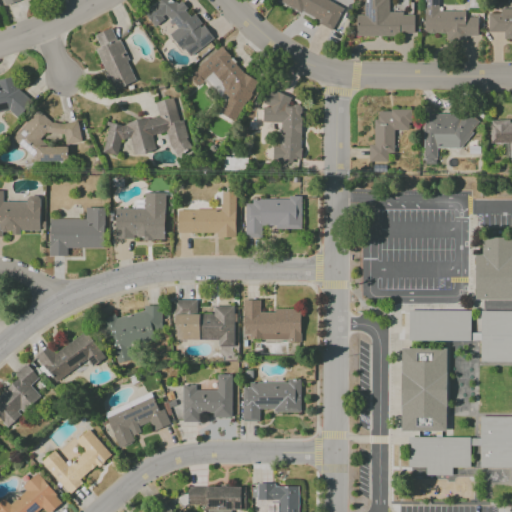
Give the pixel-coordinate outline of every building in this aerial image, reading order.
[(212,40),(181,0),(175,4),(171,0),(158,0),(143,12),(154,26),(167,16),(176,29),(170,34),(188,58),(212,40)] [(279,0),(278,3),(334,27),(343,5),(332,0),(279,0)] [(363,0),(364,15),(356,15),(356,36),(413,35),(413,13),(388,14),(388,0),(363,0)] [(423,0),(423,33),(446,33),(446,40),(464,40),(464,36),(477,36),(477,17),(464,17),(464,11),(438,11),(437,0),(423,0)] [(511,8),(500,8),(500,14),(488,13),(487,32),(503,32),(503,40),(511,40),(511,8)] [(135,81),(113,27),(94,34),(99,47),(95,49),(112,91),(135,81)] [(254,86),(222,46),(194,69),(190,79),(197,88),(204,82),(210,85),(217,93),(227,97),(220,115),(235,121),(242,103),(250,97),(254,86)] [(0,112),(11,110),(12,113),(25,111),(18,76),(0,80),(0,112)] [(279,123),(279,147),(272,147),(272,161),(300,161),(301,106),(288,106),(289,93),(265,92),(264,106),(262,106),(262,122),(279,123)] [(190,149),(175,97),(154,103),(158,116),(149,119),(144,118),(119,125),(108,122),(106,123),(107,128),(102,153),(116,156),(120,141),(129,138),(134,156),(155,150),(152,142),(153,136),(165,132),(172,154),(190,149)] [(79,144),(79,122),(53,123),(36,110),(12,140),(39,162),(67,162),(67,147),(41,147),(41,137),(43,133),(64,133),(64,144),(79,144)] [(374,145),(368,145),(368,162),(384,162),(384,151),(394,151),(394,130),(409,130),(409,110),(374,110),(374,145)] [(423,114),(422,164),(435,164),(435,148),(470,148),(470,115),(423,114)] [(489,144),(503,143),(504,161),(511,160),(511,121),(489,122),(489,144)] [(0,233),(39,233),(39,196),(26,196),(26,202),(2,202),(2,190),(0,190),(0,233)] [(177,210),(177,233),(216,233),(216,238),(235,238),(235,192),(221,191),(221,210),(177,210)] [(114,239),(164,239),(165,193),(144,193),(143,209),(115,208),(114,239)] [(300,228),(301,199),(245,199),(244,238),(261,238),(261,228),(300,228)] [(104,208),(85,208),(85,219),(48,219),(49,256),(66,256),(66,248),(104,248),(104,208)] [(476,299),(511,299),(511,236),(483,236),(482,253),(477,253),(476,299)] [(173,340),(218,341),(218,347),(234,347),(234,306),(212,306),(212,314),(196,314),(196,300),(174,300),(173,340)] [(243,335),(253,335),(253,340),(300,339),(300,310),(259,310),(259,300),(242,300),(243,335)] [(144,311),(115,318),(115,316),(104,319),(115,364),(131,360),(128,346),(164,338),(156,304),(143,307),(144,311)] [(409,311),(470,311),(470,333),(481,333),(481,311),(511,311),(511,362),(481,362),(481,340),(409,340),(409,311)] [(103,359),(87,332),(52,353),(48,347),(36,355),(52,382),(88,361),(91,366),(103,359)] [(402,348),(447,348),(447,431),(401,431),(402,348)] [(17,378),(0,394),(0,420),(7,428),(40,396),(30,386),(39,377),(25,364),(14,375),(17,378)] [(231,417),(230,375),(216,375),(216,390),(195,390),(195,385),(182,385),(182,422),(199,422),(199,413),(212,413),(212,417),(231,417)] [(242,382),(242,421),(259,421),(259,411),(299,411),(300,383),(242,382)] [(104,412),(118,448),(134,442),(132,436),(140,432),(138,427),(149,422),(152,431),(169,424),(160,402),(155,404),(151,394),(104,412)] [(408,436),(481,437),(481,416),(511,415),(511,466),(481,466),(481,445),(470,444),(470,467),(452,467),(452,475),(426,475),(426,468),(408,467),(408,436)] [(84,452),(67,466),(54,450),(40,462),(68,495),(82,483),(80,480),(110,455),(88,429),(75,441),(84,452)] [(3,498),(0,500),(0,511),(36,511),(41,508),(44,511),(50,511),(62,502),(36,473),(21,487),(24,491),(10,505),(3,498)] [(298,511),(299,485),(257,485),(257,501),(279,501),(278,511),(298,511)] [(244,511),(244,488),(186,487),(186,505),(206,506),(206,511),(230,511),(230,510),(244,511)] [(266,511),(277,511),(277,503),(266,503),(266,511)]
